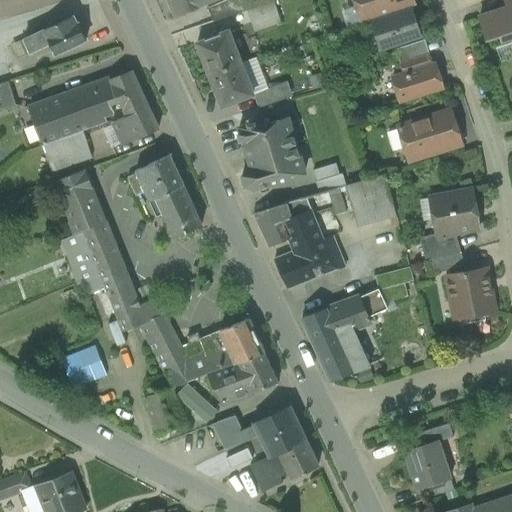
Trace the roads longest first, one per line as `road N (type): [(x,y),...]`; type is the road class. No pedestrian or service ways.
road 1 (tertiary): [(328,428),(129,0)]
road 2 (residential): [(242,511),(0,372)]
road 3 (residential): [(511,238),(495,143),(444,0)]
road 4 (residential): [(328,428),(511,365)]
